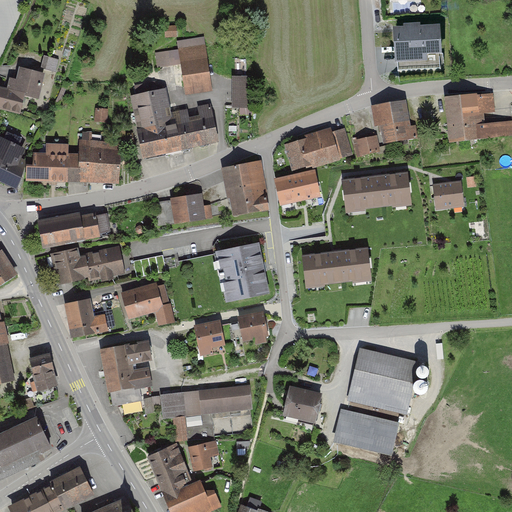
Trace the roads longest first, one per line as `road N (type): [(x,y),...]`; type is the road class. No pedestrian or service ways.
road 1 (unclassified): [(375,94),(184,176),(0,210)]
road 2 (primary): [(102,433),(0,222)]
road 3 (residential): [(287,336),(511,323)]
road 4 (unclassified): [(511,86),(375,94)]
road 5 (unclassified): [(0,500),(102,433)]
